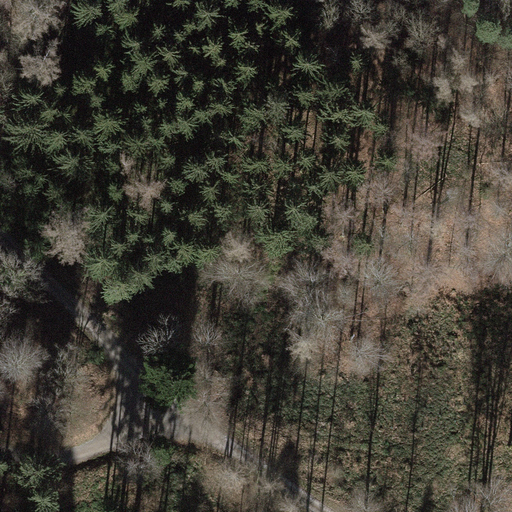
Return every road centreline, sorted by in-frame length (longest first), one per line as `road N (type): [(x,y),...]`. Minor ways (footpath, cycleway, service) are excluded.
road 1 (track): [(0,236),(86,316),(153,424)]
road 2 (track): [(331,511),(264,462),(153,424)]
road 3 (track): [(153,424),(62,456),(0,450)]
